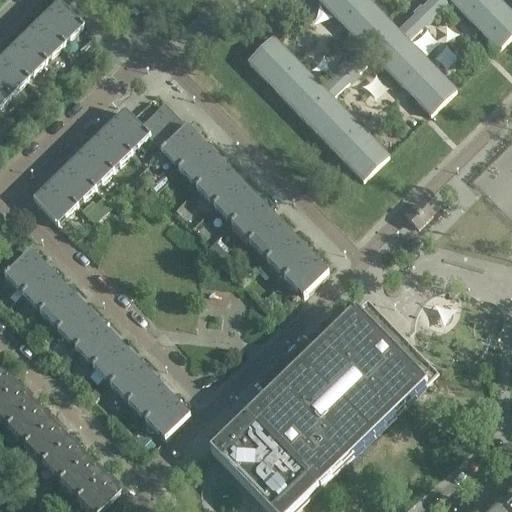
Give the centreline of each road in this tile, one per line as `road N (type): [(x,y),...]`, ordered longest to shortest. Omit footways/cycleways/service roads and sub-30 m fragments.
road 1 (residential): [(3,191),(150,50),(102,0)]
road 2 (residential): [(3,191),(193,386)]
road 3 (residential): [(152,511),(159,505),(0,342)]
